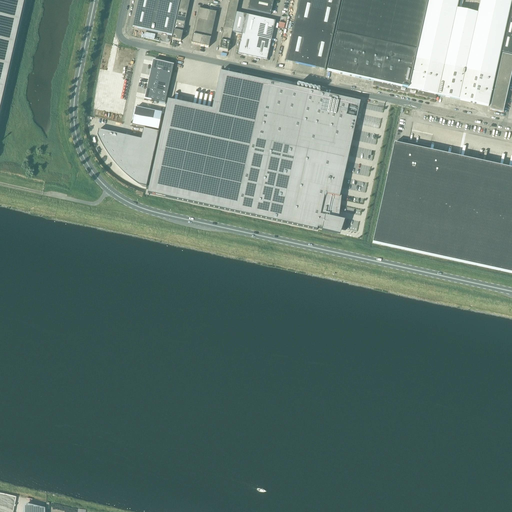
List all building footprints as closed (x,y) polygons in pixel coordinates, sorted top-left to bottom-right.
[(0,0),(0,109),(24,0),(0,0)] [(138,0),(132,27),(172,36),(179,0),(138,0)] [(238,0),(229,0),(228,6),(237,8),(239,0),(238,0)] [(249,0),(248,10),(270,15),(273,0),(249,0)] [(340,0),(298,0),(285,62),(325,70),(340,0)] [(342,0),(335,33),(416,51),(427,0),(342,0)] [(414,59),(407,93),(440,100),(441,96),(488,106),(511,0),(480,0),(477,14),(457,9),(458,0),(427,0),(416,51),(414,59)] [(180,5),(178,14),(186,16),(188,6),(180,5)] [(510,9),(501,53),(511,55),(511,9),(511,5),(510,9)] [(228,6),(226,15),(235,17),(236,13),(237,8),(228,6)] [(199,9),(197,18),(205,20),(207,11),(199,9)] [(207,11),(205,20),(214,21),(216,13),(207,11)] [(232,30),(232,33),(242,35),(237,54),(267,60),(275,21),(236,13),(235,17),(234,22),(233,26),(232,30)] [(178,14),(176,22),(184,24),(186,16),(178,14)] [(197,18),(195,26),(204,28),(205,20),(197,18)] [(205,20),(204,28),(212,30),(214,21),(205,20)] [(176,22),(174,31),(183,33),(184,24),(176,22)] [(195,26),(193,35),(202,37),(204,28),(195,26)] [(204,28),(202,37),(210,39),(212,30),(204,28)] [(183,33),(174,31),(172,40),(181,42),(183,33)] [(223,32),(221,41),(229,43),(231,34),(223,32)] [(416,51),(335,33),(327,71),(374,81),(373,86),(407,93),(414,59),(416,51)] [(191,44),(200,46),(202,37),(193,35),(191,44)] [(202,37),(200,46),(208,48),(210,39),(202,37)] [(221,41),(219,50),(228,52),(229,43),(221,41)] [(511,56),(502,54),(500,61),(511,63),(511,56)] [(153,61),(151,70),(171,75),(174,65),(153,61)] [(511,63),(500,61),(499,67),(511,69),(511,63)] [(511,69),(499,67),(498,73),(511,76),(511,70),(511,69)] [(151,70),(149,80),(169,84),(171,75),(151,70)] [(168,101),(147,194),(317,230),(317,228),(322,229),(332,231),(337,206),(328,204),(330,196),(332,196),(339,198),(339,197),(360,102),(266,82),(264,82),(262,81),(259,80),(257,80),(220,72),(212,110),(172,101),(168,101)] [(498,73),(496,79),(509,82),(511,76),(498,73)] [(496,79),(495,85),(508,88),(509,82),(496,79)] [(149,80),(146,89),(167,94),(169,84),(149,80)] [(495,85),(494,92),(507,95),(508,88),(495,85)] [(146,89),(144,99),(165,104),(167,94),(146,89)] [(494,92),(492,98),(505,101),(507,95),(494,92)] [(492,98),(491,104),(504,107),(505,101),(492,98)] [(490,110),(503,113),(504,107),(491,104),(490,110)] [(136,108),(132,125),(158,130),(162,113),(136,108)] [(98,130),(98,134),(100,138),(102,142),(104,146),(106,150),(109,154),(112,158),(114,161),(117,165),(120,168),(124,171),(127,175),(131,178),(134,180),(138,183),(143,186),(146,187),(156,143),(159,132),(143,129),(141,140),(98,130)] [(372,243),(511,273),(511,170),(395,145),(395,144),(394,144),(372,243)]
